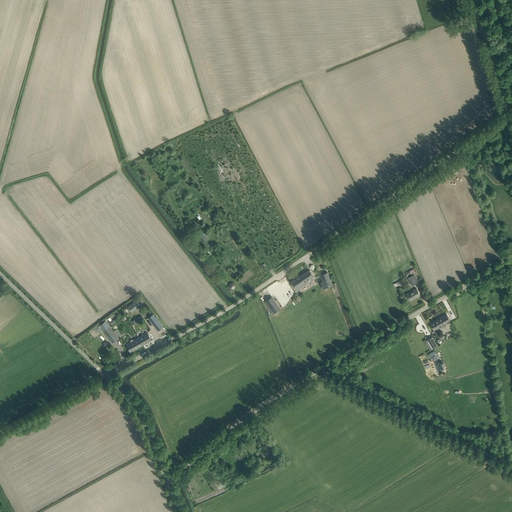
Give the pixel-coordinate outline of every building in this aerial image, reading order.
[(208,238),(202,231),(197,235),(203,242),(208,238)] [(417,280),(419,278),(414,269),(406,273),(407,276),(411,274),(412,275),(408,277),(412,285),(418,282),(417,280)] [(296,290),(308,282),(308,283),(314,279),(312,276),(313,276),(311,273),(312,273),(310,270),(309,271),(309,270),(291,282),(296,290)] [(322,274),(321,275),(323,281),(323,282),(326,281),(328,287),(332,285),(327,272),(322,274)] [(398,285),(405,282),(404,279),(396,282),(396,283),(394,284),(395,287),(398,285)] [(410,300),(420,295),(416,289),(407,294),(410,300)] [(272,296),(266,300),(274,312),(280,308),(272,296)] [(136,300),(128,305),(129,306),(132,311),(140,305),(137,301),(136,300)] [(153,314),(149,317),(148,318),(158,331),(163,327),(153,314)] [(447,314),(430,323),(434,330),(450,321),(447,314)] [(133,320),(135,325),(142,321),(140,316),(133,320)] [(112,342),(119,338),(110,325),(104,330),(112,342)] [(147,333),(140,337),(139,338),(143,345),(151,340),(147,333)] [(428,339),(433,349),(438,346),(432,337),(428,339)] [(130,352),(143,345),(139,338),(134,341),(134,340),(130,342),(126,344),(130,352)] [(434,351),(428,354),(430,359),(436,356),(435,355),(436,354),(434,351)]
